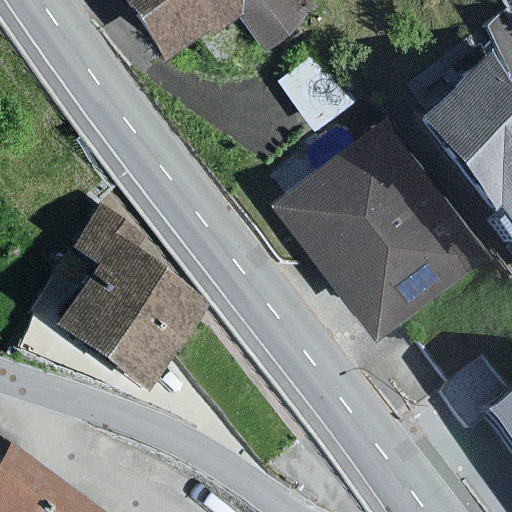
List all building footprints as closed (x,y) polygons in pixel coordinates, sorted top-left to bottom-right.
[(305,24),(286,0),(119,0),(173,68),(241,15),(270,51),(305,24)] [(511,65),(483,27),(395,91),(457,176),(467,169),(511,229),(511,65)] [(350,101),(313,52),(274,81),(310,131),(350,101)] [(379,122),(283,203),(399,338),(494,258),(379,122)] [(210,306),(129,252),(138,239),(97,212),(67,257),(99,278),(57,340),(147,400),(210,306)] [(511,380),(469,411),(511,471),(511,380)] [(111,511),(21,444),(0,472),(0,506),(7,511),(6,511),(111,511)]
